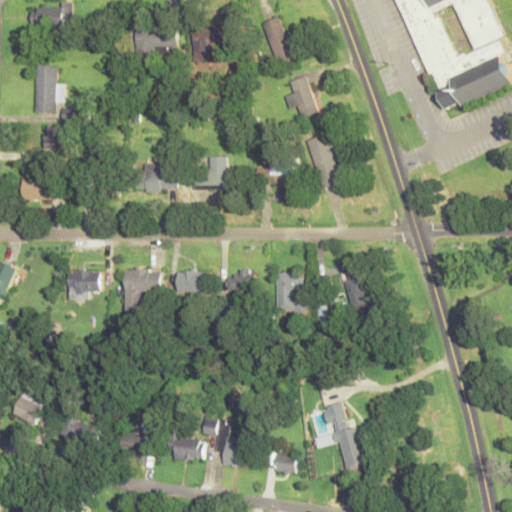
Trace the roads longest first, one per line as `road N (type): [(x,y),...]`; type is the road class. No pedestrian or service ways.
road 1 (tertiary): [(489,511),(416,234),(333,0)]
road 2 (residential): [(0,233),(511,231)]
road 3 (residential): [(312,511),(76,475),(0,442)]
